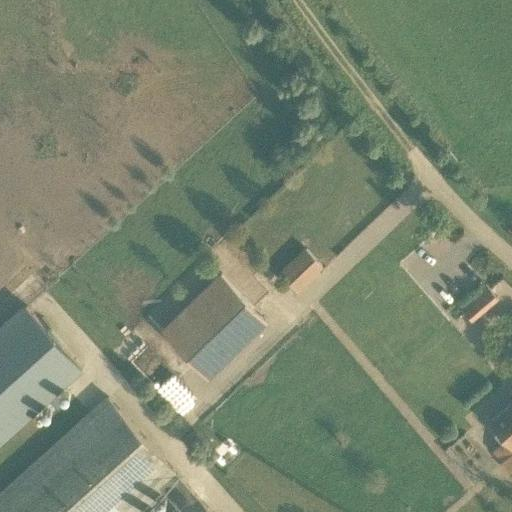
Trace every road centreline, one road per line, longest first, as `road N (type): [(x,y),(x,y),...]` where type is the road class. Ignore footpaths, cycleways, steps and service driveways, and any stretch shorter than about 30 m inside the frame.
road 1 (track): [(296,0),(409,150)]
road 2 (unclassified): [(409,150),(511,258)]
